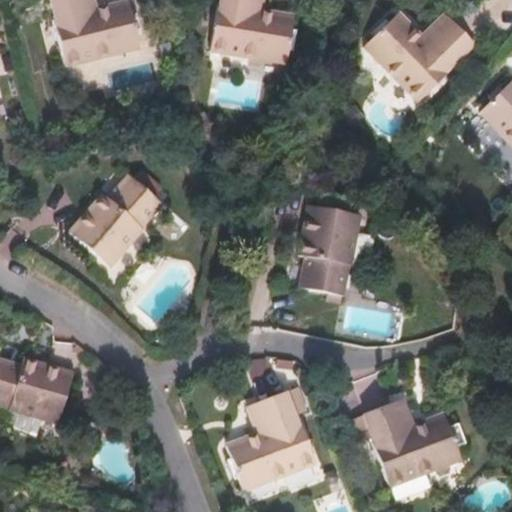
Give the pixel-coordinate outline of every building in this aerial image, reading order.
[(50,0),(54,14),(52,15),(63,62),(140,44),(128,0),(117,0),(95,5),(83,8),(81,0),(50,0)] [(93,0),(81,0),(83,8),(95,5),(93,0)] [(217,0),(217,4),(214,3),(205,51),(282,65),(291,17),(257,11),(246,9),(247,0),(217,0)] [(258,0),(247,0),(246,9),(257,11),(258,0)] [(397,12),(361,46),(415,102),(450,70),(448,67),(471,46),(443,17),(433,26),(441,34),(428,46),(420,38),(397,12)] [(441,34),(433,26),(420,38),(428,46),(441,34)] [(511,79),(480,109),(511,143),(511,79)] [(86,220),(83,217),(66,236),(105,271),(139,233),(138,231),(134,228),(155,204),(126,178),(105,201),(100,197),(90,208),(94,211),(86,220)] [(134,228),(138,231),(159,208),(155,204),(134,228)] [(90,208),(83,217),(86,220),(94,211),(90,208)] [(302,248),(298,251),(296,263),(306,265),(301,294),(339,300),(343,270),(348,270),(349,271),(357,220),(304,212),(300,236),(305,237),(302,248)] [(348,270),(343,270),(339,300),(343,301),(348,270)] [(20,361),(0,355),(0,396),(9,399),(7,404),(7,405),(57,419),(72,367),(47,360),(46,366),(36,363),(38,358),(22,353),(20,361)] [(47,360),(38,358),(36,363),(46,366),(47,360)] [(286,394),(295,417),(307,412),(298,389),(286,394)] [(259,435),(226,447),(244,493),(316,465),(299,420),(296,421),(295,417),(286,394),(249,408),(253,420),(263,416),(269,432),(259,435)] [(373,439),(370,440),(387,487),(460,460),(443,415),(412,426),(401,430),(395,414),(406,410),(402,398),(363,412),(373,439)] [(406,410),(395,414),(401,430),(412,426),(406,410)] [(263,416),(253,420),(259,435),(269,432),(263,416)]
